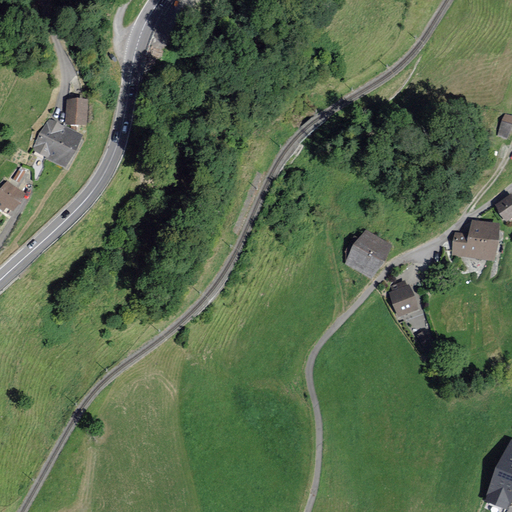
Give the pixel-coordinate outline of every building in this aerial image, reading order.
[(86,99),(68,99),(68,122),(86,122),(86,99)] [(511,132),(511,118),(506,116),(497,135),(509,140),(511,132)] [(58,126),(48,121),(34,148),(66,164),(80,137),(69,131),(58,126)] [(22,194),(5,183),(0,190),(0,207),(9,213),(22,194)] [(511,215),(511,198),(510,195),(497,204),(506,219),(511,215)] [(499,225),(473,222),(471,237),(457,235),(454,253),(494,259),(499,225)] [(389,245),(367,231),(348,262),(371,276),(389,245)] [(418,309),(409,287),(391,294),(399,316),(418,309)] [(511,440),(486,499),(508,509),(511,500),(511,440)]
